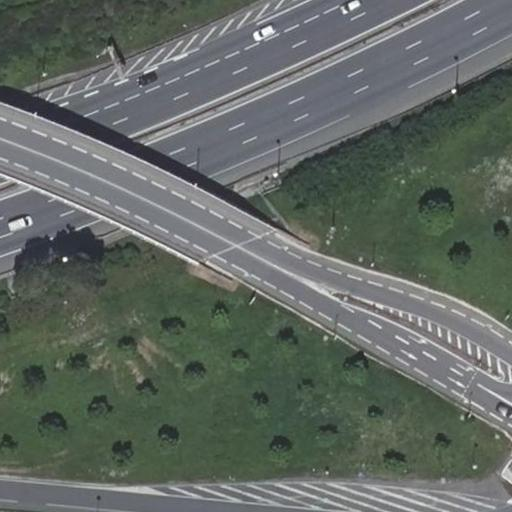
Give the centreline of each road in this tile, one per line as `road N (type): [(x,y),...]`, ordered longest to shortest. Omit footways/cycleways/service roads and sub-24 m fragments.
road 1 (trunk): [(0,227),(234,137),(511,6)]
road 2 (trunk): [(371,0),(105,118),(0,155)]
road 3 (tertiary): [(511,355),(420,306),(237,246)]
road 4 (tertiary): [(237,246),(0,141)]
road 5 (trunk): [(0,495),(258,511)]
road 6 (tertiary): [(237,246),(401,349)]
road 7 (tertiary): [(401,349),(511,418)]
